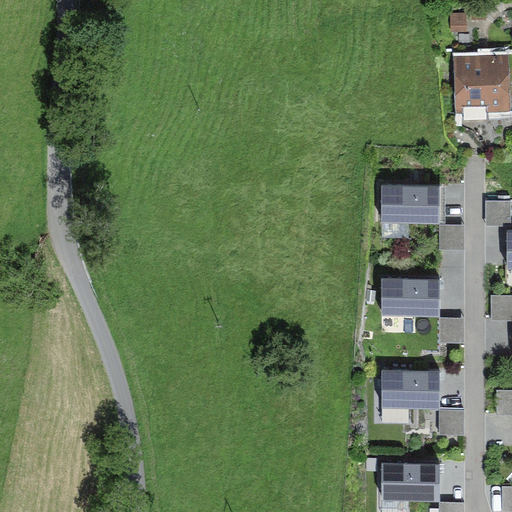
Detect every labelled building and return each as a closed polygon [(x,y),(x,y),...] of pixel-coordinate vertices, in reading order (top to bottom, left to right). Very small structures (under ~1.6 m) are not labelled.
[(504,104),(503,99),(509,95),(508,84),(503,81),(502,59),(460,60),(462,105),(463,105),(464,118),(486,117),(485,105),(504,104)] [(382,219),(439,219),(439,184),(382,184),(382,219)] [(511,192),(488,195),(489,221),(511,218),(511,192)] [(382,311),(439,311),(439,276),(382,276),(382,311)] [(511,289),(493,289),(492,314),(511,315),(511,289)] [(442,338),(466,337),(465,314),(442,315),(442,338)] [(382,404),(439,404),(439,369),(382,369),(382,404)] [(511,385),(499,385),(499,411),(511,410),(511,385)] [(441,431),(467,430),(466,404),(440,405),(441,431)] [(382,496),(439,496),(439,461),(382,461),(382,496)] [(503,507),(511,507),(511,480),(504,481),(503,507)] [(436,497),(435,511),(467,511),(467,497),(436,497)]
